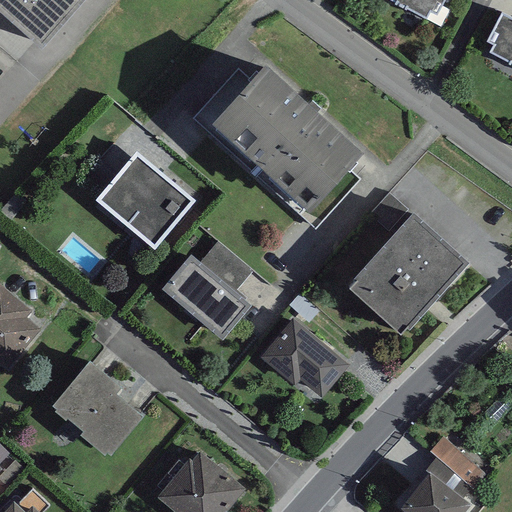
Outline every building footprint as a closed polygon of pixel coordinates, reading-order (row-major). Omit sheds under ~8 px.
[(87,0),(0,0),(0,9),(44,49),(87,0)] [(386,0),(424,20),(428,12),(436,16),(444,0),(386,0)] [(511,20),(502,16),(488,42),(495,46),(491,55),(511,65),(511,20)] [(363,158),(265,70),(213,130),(308,216),(363,158)] [(194,202),(136,154),(96,202),(154,250),(194,202)] [(468,264),(415,216),(354,282),(358,285),(353,291),(400,334),(406,328),(409,330),(468,264)] [(201,266),(190,256),(161,291),(223,342),(252,308),(234,293),(252,272),(219,244),(201,266)] [(31,312),(0,286),(0,364),(6,370),(40,331),(25,318),(31,312)] [(348,366),(293,319),(259,358),(294,388),(301,380),(322,397),(348,366)] [(121,390),(89,364),(52,408),(56,411),(54,413),(65,422),(63,423),(104,458),(107,455),(111,458),(143,420),(116,397),(121,390)] [(220,511),(245,484),(198,444),(158,490),(183,511),(220,511)] [(467,511),(471,508),(429,474),(400,511),(401,511),(467,511)] [(26,505),(14,494),(0,508),(0,511),(46,511),(33,498),(26,505)]
